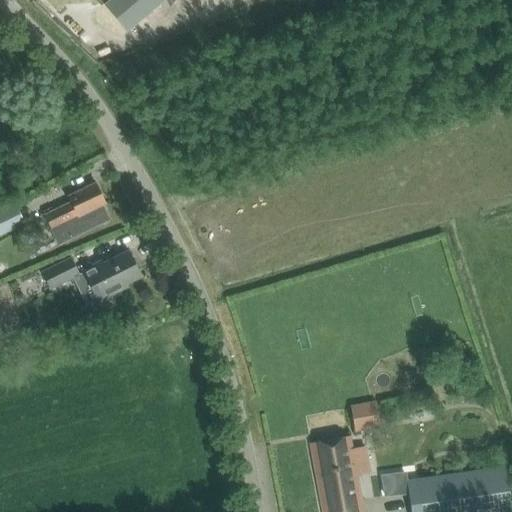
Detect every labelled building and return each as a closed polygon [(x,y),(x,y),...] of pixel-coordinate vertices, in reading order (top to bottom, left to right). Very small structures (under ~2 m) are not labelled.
[(110,0),(104,5),(127,32),(163,0),(110,0)] [(70,202),(44,215),(49,226),(51,229),(59,245),(110,220),(102,204),(105,203),(95,182),(77,191),(68,196),(70,202)] [(0,212),(0,234),(23,222),(15,205),(0,212)] [(82,270),(97,301),(128,286),(126,283),(141,276),(129,251),(96,267),(95,264),(82,270)] [(71,258),(42,272),(49,288),(79,273),(71,258)] [(352,407),(356,430),(379,425),(375,403),(352,407)] [(366,446),(352,448),(350,436),(311,443),(323,511),(363,511),(356,474),(370,471),(366,446)] [(407,480),(411,511),(511,511),(511,509),(506,466),(407,480)]
